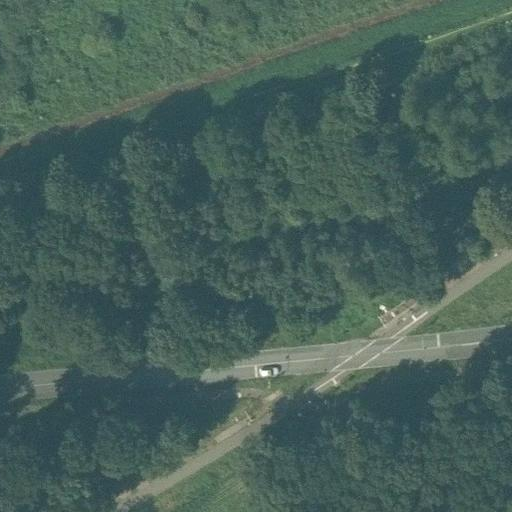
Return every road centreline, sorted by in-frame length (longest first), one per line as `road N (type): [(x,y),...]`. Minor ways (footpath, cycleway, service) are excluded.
road 1 (track): [(511,15),(0,192)]
road 2 (primary): [(511,342),(0,389)]
